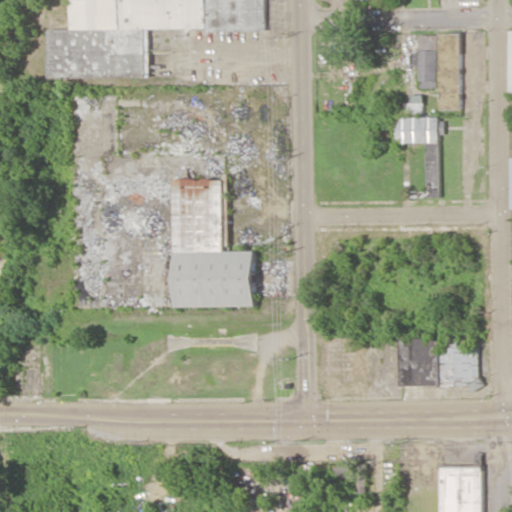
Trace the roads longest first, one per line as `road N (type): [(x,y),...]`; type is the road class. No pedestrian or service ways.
road 1 (residential): [(304,418),(303,0)]
road 2 (tertiary): [(0,413),(304,418)]
road 3 (residential): [(492,215),(493,0)]
road 4 (residential): [(511,19),(304,20)]
road 5 (residential): [(499,414),(492,215)]
road 6 (tertiary): [(304,418),(499,414)]
road 7 (residential): [(492,215),(306,217)]
